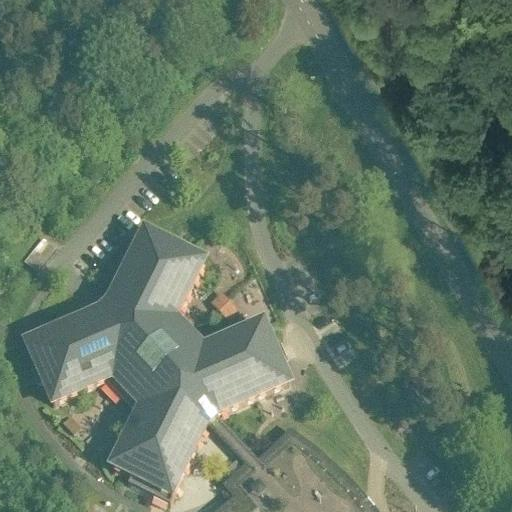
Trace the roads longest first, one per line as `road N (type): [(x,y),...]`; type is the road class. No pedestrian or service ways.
road 1 (residential): [(428,511),(323,366),(258,238),(248,172),(254,76),(307,14)]
road 2 (unclassified): [(511,365),(307,14)]
